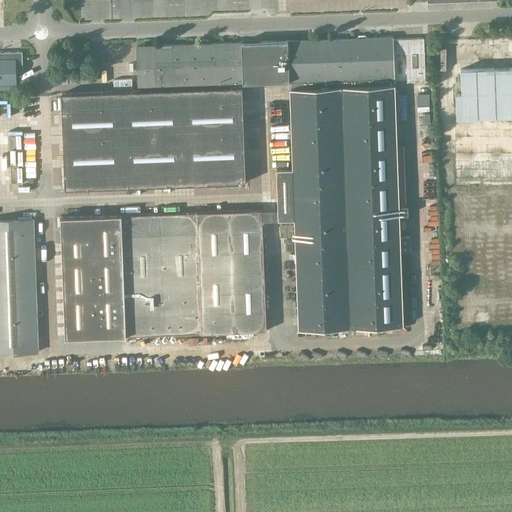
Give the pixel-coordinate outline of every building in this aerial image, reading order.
[(358,37),(358,38),(250,42),(136,46),(138,87),(156,86),(156,90),(132,91),(131,79),(111,79),(112,92),(61,93),(64,189),(245,182),(242,86),(161,90),(161,86),(252,82),(289,81),(292,168),(276,169),(278,220),(294,219),(298,329),(403,325),(400,253),(410,253),(410,237),(400,237),(393,53),(406,53),(407,82),(425,81),(423,38),(392,39),(392,36),(366,37),(366,36),(364,35),(359,35),(358,37)] [(74,56),(83,56),(83,55),(86,55),(86,48),(83,48),(83,45),(74,45),(74,48),(60,49),(61,56),(73,56),(74,56)] [(22,71),(22,55),(22,52),(0,52),(0,83),(16,83),(15,72),(22,71)] [(74,56),(74,67),(84,66),(83,56),(74,56)] [(511,67),(460,69),(461,93),(455,94),(456,119),(511,116),(511,67)] [(428,112),(427,97),(416,98),(418,113),(428,112)] [(432,163),(431,135),(421,135),(422,163),(432,163)] [(28,180),(26,168),(22,169),(19,154),(15,155),(17,168),(8,169),(10,184),(28,180)] [(431,181),(434,176),(424,170),(421,174),(431,181)] [(121,214),(60,217),(65,338),(125,336),(125,335),(266,330),(262,210),(121,215),(121,214)] [(0,352),(38,351),(33,218),(0,219),(0,352)] [(338,362),(342,353),(336,350),(332,359),(338,362)] [(311,351),(304,359),(309,363),(316,355),(311,351)] [(319,362),(325,354),(320,351),(314,359),(319,362)] [(321,360),(326,364),(333,355),(329,351),(321,360)]
